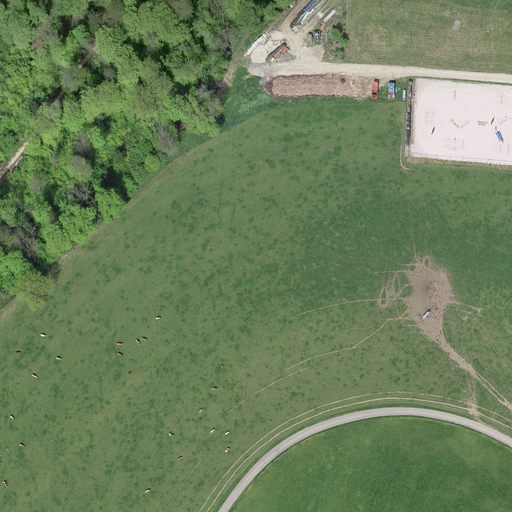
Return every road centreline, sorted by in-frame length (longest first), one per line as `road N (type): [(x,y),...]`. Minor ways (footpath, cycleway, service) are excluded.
road 1 (unclassified): [(223,511),(271,454),(358,418),(440,414),(511,442)]
road 2 (track): [(511,78),(255,70)]
road 3 (track): [(130,0),(0,175)]
